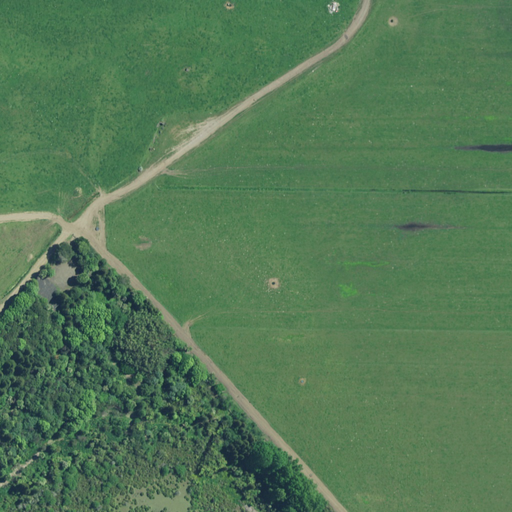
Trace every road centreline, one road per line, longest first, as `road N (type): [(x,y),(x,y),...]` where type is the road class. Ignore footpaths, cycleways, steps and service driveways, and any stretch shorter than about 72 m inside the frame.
road 1 (track): [(0,317),(74,223),(367,0)]
road 2 (track): [(74,223),(346,511)]
